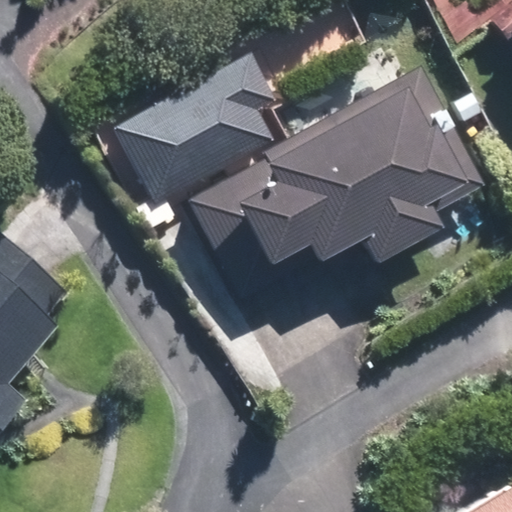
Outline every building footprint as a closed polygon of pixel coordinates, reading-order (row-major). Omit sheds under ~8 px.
[(243,110),(255,104),(265,99),(241,56),(231,61),(98,133),(139,208),(261,143),(243,110)] [(377,256),(444,221),(437,207),(488,180),(422,60),(264,146),(268,152),(190,195),(244,295),(322,254),(363,231),(377,256)] [(484,109),(474,88),(453,98),(465,119),(484,109)] [(68,289),(0,229),(0,424),(25,394),(8,379),(61,319),(49,310),(68,289)] [(511,511),(511,480),(457,511),(511,511)]
